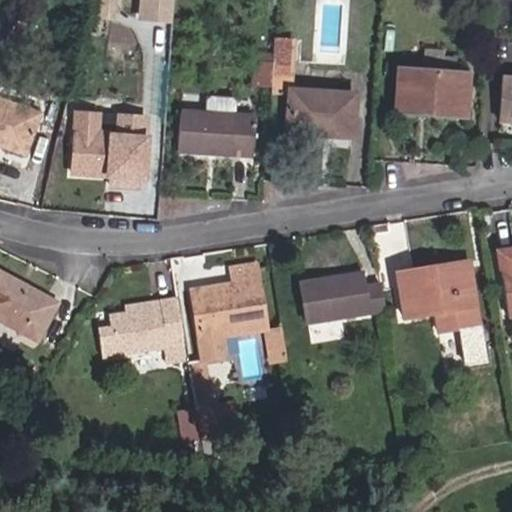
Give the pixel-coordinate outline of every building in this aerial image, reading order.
[(174,0),(138,0),(137,18),(173,21),(174,0)] [(274,68),(291,69),(293,37),(277,36),(274,68)] [(275,62),(275,55),(258,54),(258,61),(275,62)] [(273,86),(274,68),(275,62),(258,61),(256,85),(273,86)] [(289,91),(289,89),(291,69),(274,68),(273,86),(272,90),(289,91)] [(426,114),(466,117),(469,74),(398,69),(396,105),(427,106),(426,114)] [(499,122),(511,122),(511,77),(502,77),(499,122)] [(286,133),(353,139),(356,93),(289,89),(289,91),(286,133)] [(180,111),(177,153),(252,157),(255,115),(235,114),(236,96),(206,94),(205,112),(180,111)] [(0,145),(26,155),(41,114),(0,99),(0,145)] [(72,175),(142,179),(145,137),(75,132),(72,175)] [(511,248),(497,251),(508,317),(511,316),(511,248)] [(223,338),(269,331),(258,262),(229,267),(231,282),(187,289),(197,342),(223,338)] [(441,326),(478,320),(469,264),(433,270),(433,266),(396,272),(404,318),(438,312),(441,326)] [(0,321),(38,342),(59,302),(0,270),(0,321)] [(306,323),(384,311),(380,282),(363,284),(362,274),(344,276),(345,281),(300,288),(306,323)] [(188,360),(185,344),(177,297),(160,300),(161,307),(127,312),(110,314),(112,330),(115,355),(165,349),(166,363),(188,360)] [(127,312),(161,307),(160,300),(126,304),(127,312)] [(281,329),(269,331),(276,377),(289,375),(281,329)] [(101,357),(115,355),(112,330),(99,333),(101,357)] [(196,408),(233,401),(223,338),(197,342),(185,344),(188,360),(196,408)] [(201,441),(239,434),(233,401),(196,408),(201,439),(201,441)] [(179,431),(195,429),(192,409),(176,412),(179,431)] [(201,439),(197,439),(195,429),(179,431),(180,442),(194,440),(196,454),(203,454),(201,441),(201,439)]
